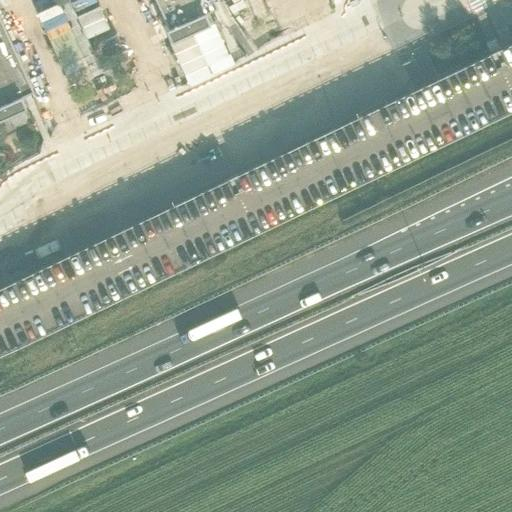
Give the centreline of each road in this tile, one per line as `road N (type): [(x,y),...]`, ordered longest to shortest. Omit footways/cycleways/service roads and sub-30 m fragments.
road 1 (motorway): [(0,483),(511,253)]
road 2 (motorway): [(511,200),(0,429)]
